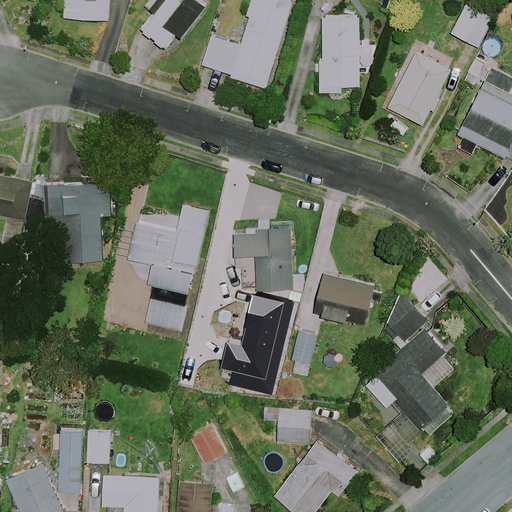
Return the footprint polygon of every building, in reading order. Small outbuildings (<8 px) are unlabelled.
[(107,0),(63,0),(63,17),(106,19),(107,0)] [(150,0),(144,8),(152,14),(141,27),(165,46),(175,33),(180,37),(209,0),(150,0)] [(291,0),(250,0),(237,44),(209,36),(200,65),(231,74),(231,77),(265,87),(291,0)] [(492,19),(464,4),(449,33),(477,48),(492,19)] [(358,17),(320,16),(319,60),(314,60),(314,92),(335,92),(335,86),(357,86),(358,17)] [(386,107),(422,124),(429,109),(433,111),(440,97),(436,96),(449,70),(414,52),(386,107)] [(511,140),(511,105),(477,88),(454,133),(503,158),(511,140)] [(33,182),(0,175),(0,216),(26,221),(33,182)] [(101,214),(114,214),(113,183),(44,184),(45,216),(64,215),(66,260),(102,260),(101,214)] [(208,209),(179,203),(174,230),(135,221),(127,258),(149,263),(144,288),(150,289),(143,321),(183,329),(208,209)] [(291,288),(290,228),(233,229),(233,254),(254,254),(254,289),(291,288)] [(321,269),(310,301),(321,304),(318,311),(345,320),(352,300),(365,305),(372,287),(321,269)] [(418,301),(402,285),(385,322),(395,333),(390,338),(399,347),(362,382),(385,407),(392,401),(427,437),(453,412),(431,389),(452,369),(438,353),(442,349),(429,335),(447,318),(425,294),(418,301)] [(314,334),(296,331),(288,373),(306,376),(314,334)] [(276,383),(251,380),(250,398),(274,401),(276,383)] [(309,409),(263,407),(262,420),(276,421),(275,442),(308,443),(309,409)] [(226,452),(213,424),(188,436),(201,463),(226,452)] [(411,447),(392,424),(375,438),(395,461),(411,447)] [(79,492),(83,430),(61,428),(56,490),(79,492)] [(109,462),(109,431),(86,431),(86,462),(109,462)] [(357,470),(314,437),(295,462),(298,465),(275,496),(295,511),(312,511),(330,489),(338,494),(357,470)] [(49,478),(42,462),(6,477),(20,511),(77,511),(78,508),(59,508),(59,500),(49,478)] [(155,511),(157,476),(102,473),(100,504),(124,505),(123,511),(155,511)] [(209,511),(211,479),(173,478),(171,511),(209,511)]
